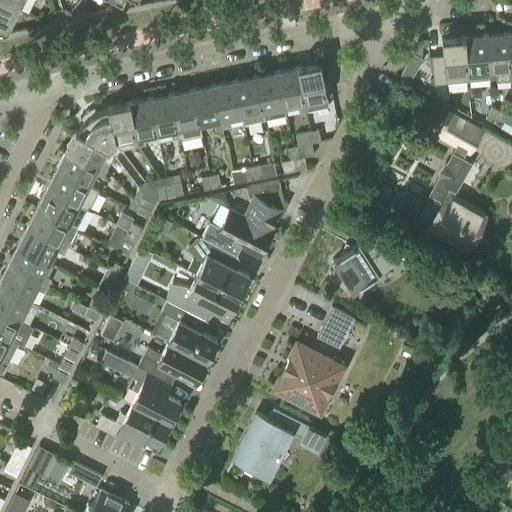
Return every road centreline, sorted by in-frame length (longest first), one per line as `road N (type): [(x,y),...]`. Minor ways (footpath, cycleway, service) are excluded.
road 1 (residential): [(166,494),(316,210),(378,40),(374,18)]
road 2 (residential): [(56,82),(374,18)]
road 3 (residential): [(166,494),(43,431),(33,408),(0,391)]
road 4 (residential): [(0,197),(56,82)]
